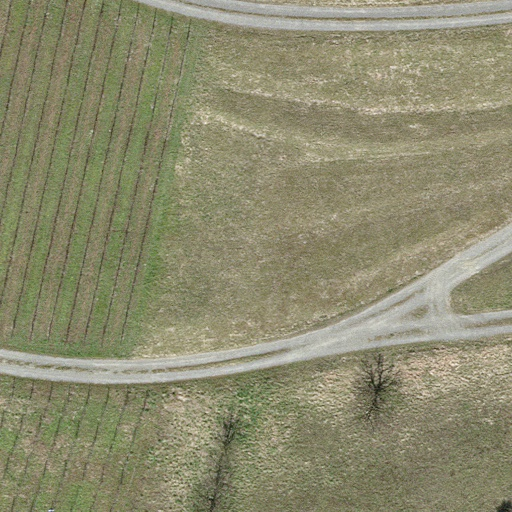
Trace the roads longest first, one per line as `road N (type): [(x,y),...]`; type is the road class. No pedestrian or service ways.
road 1 (track): [(160,0),(219,17),(387,25),(511,14)]
road 2 (track): [(350,339),(175,369),(56,371),(0,361)]
road 3 (track): [(511,238),(350,339)]
road 4 (track): [(511,320),(350,339)]
